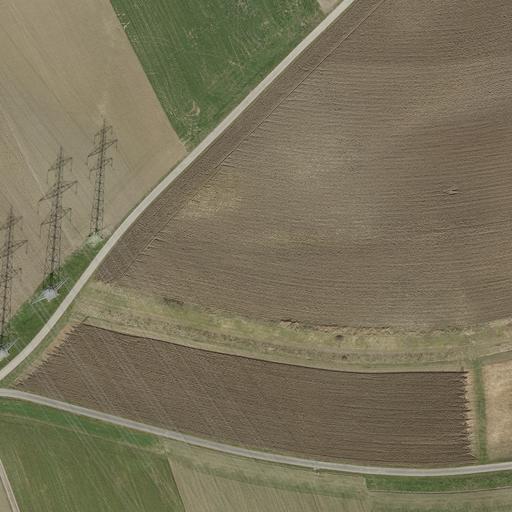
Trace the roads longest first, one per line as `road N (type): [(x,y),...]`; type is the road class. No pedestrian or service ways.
road 1 (track): [(0,392),(300,462),(404,472),(511,465)]
road 2 (track): [(0,376),(145,203),(350,0)]
